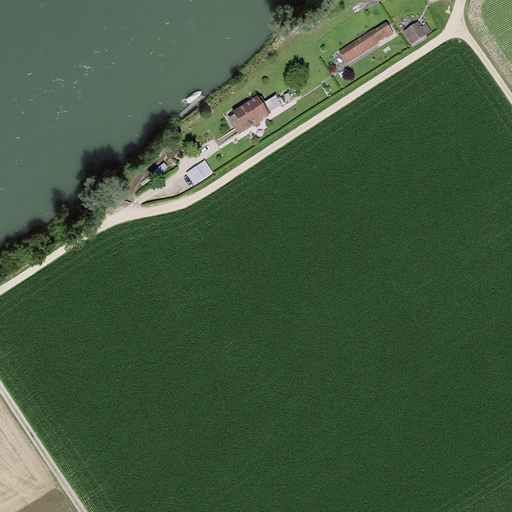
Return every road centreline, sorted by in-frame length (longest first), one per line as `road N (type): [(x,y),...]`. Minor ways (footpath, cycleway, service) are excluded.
road 1 (track): [(462,0),(456,28),(216,182),(176,205),(107,220),(0,291)]
road 2 (track): [(83,511),(0,385)]
